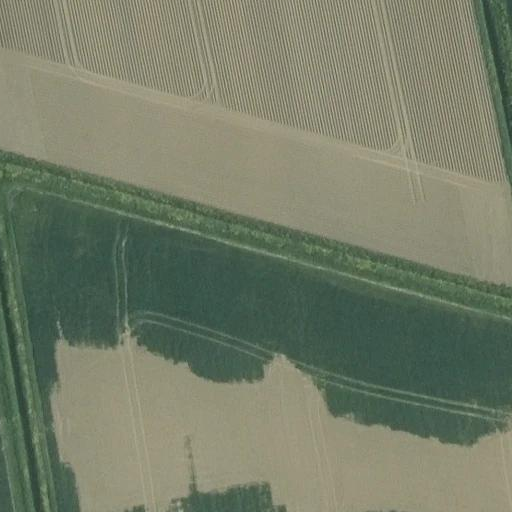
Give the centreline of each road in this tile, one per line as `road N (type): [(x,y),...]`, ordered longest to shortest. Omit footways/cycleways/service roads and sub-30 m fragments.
road 1 (track): [(511,316),(0,181)]
road 2 (track): [(0,220),(47,511)]
road 3 (track): [(22,511),(0,376)]
